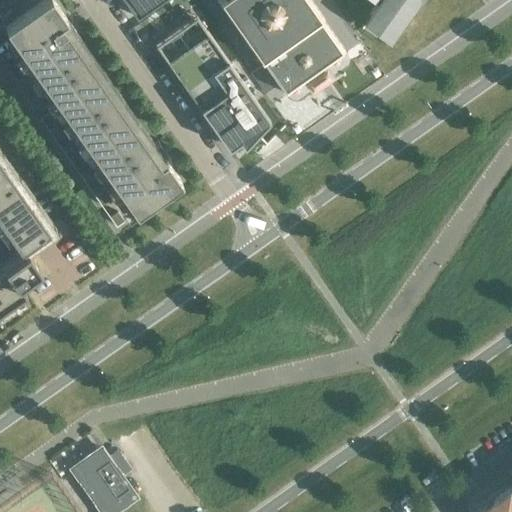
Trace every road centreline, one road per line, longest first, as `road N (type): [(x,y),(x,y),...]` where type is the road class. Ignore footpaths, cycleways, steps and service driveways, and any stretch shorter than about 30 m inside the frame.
road 1 (secondary): [(261,241),(0,426)]
road 2 (secondary): [(511,64),(261,241)]
road 3 (secondary): [(267,511),(511,341)]
road 4 (unclassified): [(88,0),(261,241)]
